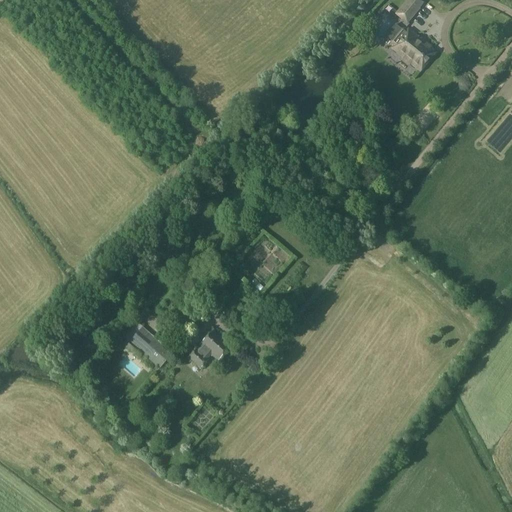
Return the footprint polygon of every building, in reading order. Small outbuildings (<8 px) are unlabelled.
[(407,23),(423,2),(420,0),(407,0),(396,15),(407,23)] [(406,33),(402,29),(392,42),(396,45),(393,48),(420,70),(435,51),(408,30),(406,33)] [(258,278),(252,281),(258,291),(264,288),(258,278)] [(160,368),(172,354),(135,323),(123,337),(160,368)] [(218,361),(230,347),(214,332),(201,345),(201,346),(197,351),(197,350),(189,359),(200,369),(208,360),(207,359),(212,355),(218,361)] [(129,354),(120,362),(134,377),(143,369),(129,354)]
